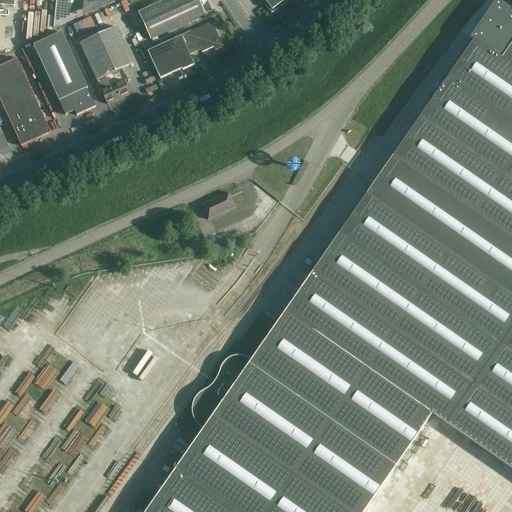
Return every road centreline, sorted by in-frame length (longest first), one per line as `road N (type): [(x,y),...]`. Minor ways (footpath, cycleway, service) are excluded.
road 1 (tertiary): [(443,0),(348,98),(280,147),(0,279)]
road 2 (unclassified): [(0,183),(264,53)]
road 3 (unknown): [(343,511),(511,274)]
